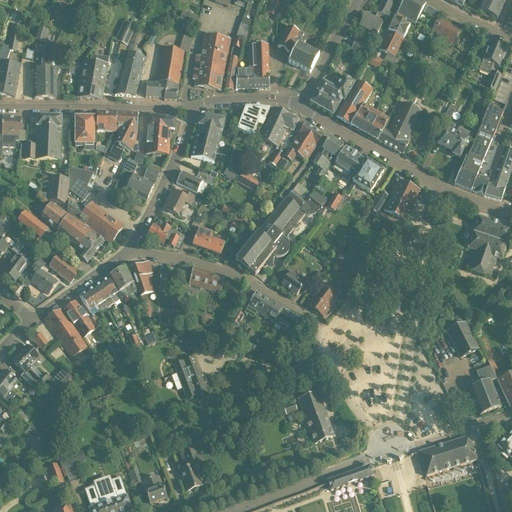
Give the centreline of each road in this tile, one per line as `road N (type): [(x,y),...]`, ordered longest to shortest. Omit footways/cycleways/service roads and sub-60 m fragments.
road 1 (residential): [(132,250),(223,271),(306,318),(372,434),(392,451)]
road 2 (residential): [(297,101),(433,184),(511,209)]
road 3 (residential): [(0,110),(190,105)]
road 4 (tertiary): [(232,511),(392,451)]
road 5 (tertiary): [(132,250),(169,175),(190,105)]
road 6 (tertiary): [(32,319),(132,250)]
